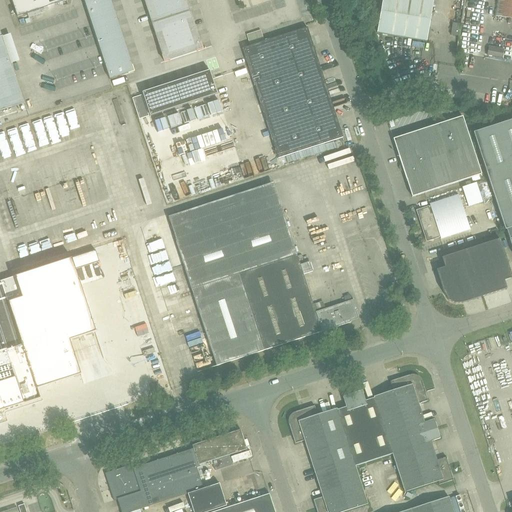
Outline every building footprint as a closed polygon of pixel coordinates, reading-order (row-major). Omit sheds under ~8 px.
[(11,0),(17,16),(65,0),(11,0)] [(110,0),(83,0),(108,77),(133,69),(110,0)] [(143,0),(145,5),(148,14),(152,23),(155,33),(158,42),(164,61),(164,62),(183,55),(202,49),(196,30),(193,20),(190,11),(187,2),(186,0),(143,0)] [(421,0),(380,0),(376,33),(425,41),(431,2),(421,0)] [(511,0),(496,0),(494,16),(511,19),(511,0)] [(452,23),(452,25),(450,35),(458,36),(460,24),(452,23)] [(307,27),(298,30),(242,48),(248,67),(278,159),(343,138),(307,27)] [(0,111),(24,104),(0,31),(0,111)] [(490,47),(488,56),(503,59),(504,50),(490,47)] [(209,71),(142,92),(149,114),(150,115),(152,114),(216,94),(212,79),(209,71)] [(149,114),(142,92),(130,96),(138,118),(149,114)] [(393,139),(398,157),(406,180),(406,179),(412,197),(425,193),(471,178),(472,181),(482,178),(481,174),(462,116),(393,139)] [(511,120),(473,133),(497,208),(504,229),(505,230),(506,230),(511,228),(511,120)] [(428,241),(440,237),(440,239),(469,229),(458,195),(429,205),(430,207),(417,211),(422,227),(424,226),(428,241)] [(315,312),(303,274),(312,271),(309,262),(300,265),(281,208),(176,242),(216,366),(321,332),(351,322),(351,321),(359,319),(356,311),(357,310),(353,300),(352,300),(349,294),(343,297),(345,302),(315,312)] [(175,298),(191,292),(182,270),(175,272),(160,232),(151,236),(154,244),(141,249),(150,271),(154,270),(159,283),(154,284),(161,304),(164,303),(168,313),(179,310),(175,298)] [(47,238),(40,240),(44,253),(51,250),(47,238)] [(499,239),(466,250),(481,297),(506,289),(504,280),(505,280),(511,278),(499,239)] [(445,257),(441,258),(442,263),(444,268),(436,270),(443,294),(448,300),(454,304),(462,303),(481,297),(466,250),(445,257)] [(0,410),(38,398),(35,388),(78,374),(67,339),(93,331),(73,269),(97,261),(93,251),(13,277),(0,281),(0,410)] [(187,329),(194,328),(192,319),(185,321),(187,329)] [(293,344),(285,346),(287,354),(296,351),(293,344)] [(343,511),(367,504),(357,472),(355,466),(392,454),(404,492),(438,481),(439,485),(453,480),(446,457),(436,460),(430,442),(440,439),(434,419),(424,423),(418,404),(428,401),(421,380),(420,378),(418,376),(417,376),(416,375),(414,375),(413,374),(411,375),(409,375),(390,381),(393,391),(374,397),(365,400),(362,390),(342,397),(346,406),(317,415),(314,406),(295,412),(293,413),(292,414),(291,415),(290,416),(289,417),(288,418),(288,421),(288,422),(288,424),(289,425),(295,444),(304,441),(322,497),(313,500),(316,511),(343,511)] [(207,511),(226,506),(219,484),(203,489),(197,470),(213,465),(215,471),(233,465),(230,455),(247,450),(243,437),(240,430),(192,445),(193,449),(134,468),(133,464),(105,473),(114,501),(117,500),(121,511),(131,511),(188,494),(193,511),(207,511)] [(249,451),(231,457),(232,463),(251,457),(249,451)] [(260,497),(213,511),(274,511),(272,502),(269,494),(260,497)] [(453,511),(448,497),(402,511),(453,511)]
